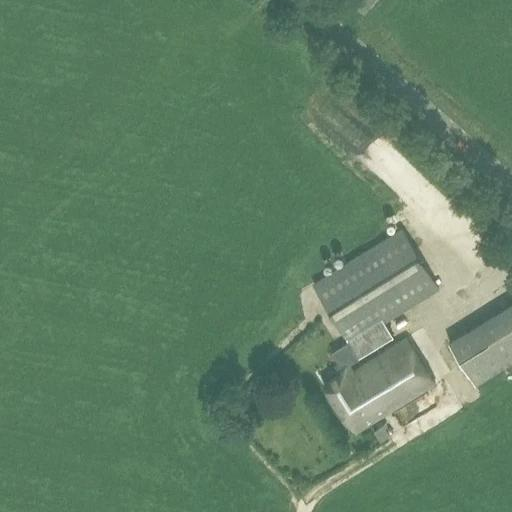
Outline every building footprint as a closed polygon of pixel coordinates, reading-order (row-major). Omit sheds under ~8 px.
[(435,186),(416,206),(434,223),(453,203),(435,186)] [(315,282),(350,341),(332,352),(342,370),(324,381),(354,431),(435,382),(407,338),(352,371),(348,364),(393,337),(384,321),(439,288),(403,229),(315,282)] [(475,384),(501,368),(475,325),(449,341),(475,384)] [(241,425),(256,411),(239,394),(225,409),(241,425)] [(337,425),(314,429),(318,457),(342,453),(337,425)] [(383,425),(374,432),(381,442),(390,436),(383,425)]
